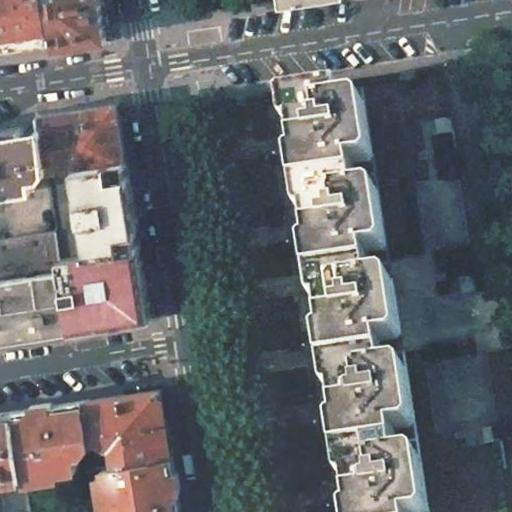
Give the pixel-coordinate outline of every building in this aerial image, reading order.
[(0,0),(0,44),(53,37),(47,0),(0,0)] [(47,0),(53,37),(55,49),(108,41),(109,39),(102,0),(47,0)] [(317,328),(319,330),(321,330),(323,329),(392,319),(397,318),(391,280),(385,276),(371,278),(367,253),(381,251),(386,245),(377,191),(372,187),(357,189),(352,163),(367,161),(372,156),(364,101),(359,98),(343,100),(341,88),(288,96),(291,126),(288,127),(286,130),(289,152),(293,155),(296,155),(305,214),(302,214),(300,218),(303,240),(308,243),(310,243),(320,302),(315,303),(314,306),(317,328)] [(76,166),(126,159),(117,102),(74,108),(74,109),(40,114),(40,113),(38,113),(40,128),(41,127),(48,171),(76,166)] [(40,128),(0,133),(0,195),(34,190),(33,179),(44,177),(47,171),(48,171),(41,127),(40,128)] [(126,159),(76,166),(81,202),(76,203),(77,208),(82,207),(83,213),(78,214),(79,219),(84,219),(89,251),(84,252),(85,255),(88,254),(88,256),(140,247),(126,159)] [(0,342),(57,334),(71,332),(61,259),(56,230),(0,239),(0,342)] [(61,259),(71,332),(152,319),(140,247),(88,256),(88,254),(85,255),(61,259)] [(328,362),(382,353),(381,342),(396,339),(400,334),(397,318),(392,319),(323,329),(328,362)] [(382,353),(328,362),(333,391),(330,391),(328,395),(332,418),(335,420),(337,420),(347,480),(344,480),(342,483),(345,506),(349,509),(351,509),(351,511),(425,511),(427,510),(418,456),(414,453),(398,455),(394,429),(410,426),(413,422),(405,367),(400,364),(384,367),(382,353)] [(162,388),(86,400),(93,439),(103,437),(103,440),(108,441),(110,447),(115,446),(117,463),(173,455),(162,388)] [(86,400),(36,408),(17,410),(26,475),(78,466),(75,450),(94,448),(93,439),(86,400)] [(0,478),(2,478),(26,475),(17,410),(0,412),(0,478)] [(123,511),(164,505),(180,503),(180,501),(173,455),(117,463),(102,466),(96,470),(102,511),(123,511)] [(1,488),(5,511),(30,511),(27,485),(1,488)] [(181,511),(180,503),(164,505),(123,511),(181,511)]
